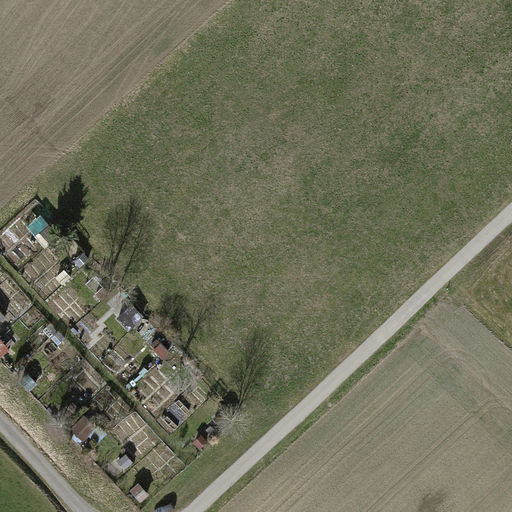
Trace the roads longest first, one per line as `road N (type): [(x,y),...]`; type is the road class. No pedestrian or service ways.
road 1 (track): [(190,511),(511,210)]
road 2 (track): [(0,416),(86,511)]
